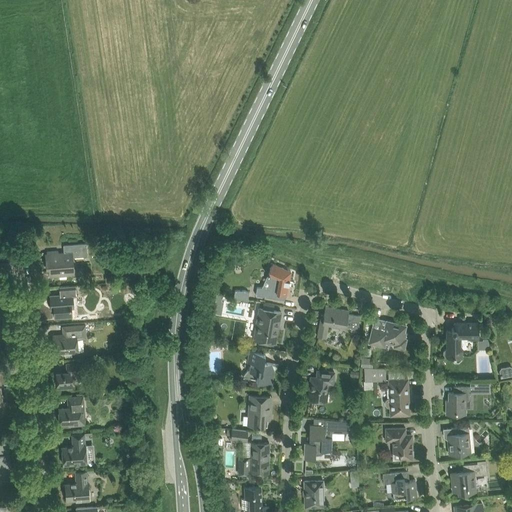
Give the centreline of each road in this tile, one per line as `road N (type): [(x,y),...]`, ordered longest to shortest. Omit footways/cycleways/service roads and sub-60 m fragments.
road 1 (residential): [(288,511),(294,361),(307,299),(320,286),(427,320),(437,511)]
road 2 (secondary): [(176,335),(181,293),(209,212),(310,0)]
road 3 (residential): [(0,268),(27,290),(42,511)]
road 4 (secondary): [(203,511),(176,335)]
road 5 (secondary): [(176,335),(170,376),(181,511)]
